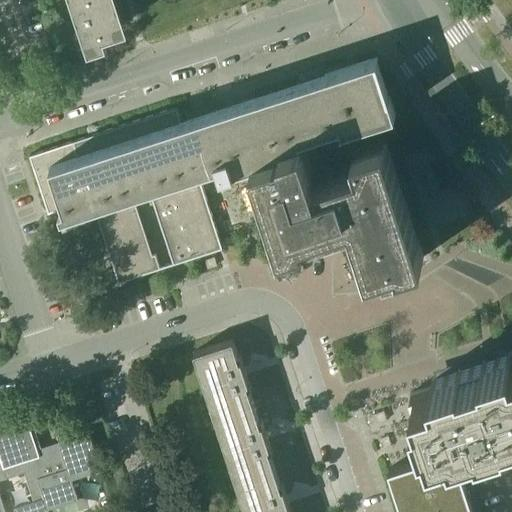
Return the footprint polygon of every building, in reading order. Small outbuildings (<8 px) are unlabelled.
[(69,0),(82,38),(119,26),(109,0),(69,0)] [(174,104),(30,151),(49,209),(56,207),(58,206),(60,214),(91,203),(117,281),(160,267),(156,253),(152,254),(133,193),(149,187),(174,263),(222,247),(197,169),(217,163),(220,172),(233,167),(251,161),(276,152),(278,156),(281,155),(278,146),(298,139),(297,136),(340,122),(343,130),(396,112),(390,95),(389,96),(376,58),(378,58),(377,56),(180,121),(174,104)] [(276,152),(251,161),(281,247),(305,239),(303,232),(351,217),(368,270),(398,261),(399,265),(423,257),(385,140),(354,150),(356,162),(313,176),(301,138),(298,139),(278,146),(281,155),(278,156),(276,152)] [(192,349),(213,413),(253,400),(231,336),(192,349)] [(435,453),(388,467),(402,511),(475,511),(455,450),(484,440),(483,437),(506,429),(507,433),(511,431),(511,351),(431,377),(434,385),(411,392),(428,446),(433,444),(435,453)] [(274,465),(253,400),(213,413),(234,478),(274,465)] [(0,511),(4,511),(0,497),(0,475),(23,468),(32,496),(12,503),(14,511),(49,511),(47,505),(76,496),(69,476),(99,466),(87,428),(57,438),(58,440),(38,446),(28,414),(0,423),(0,511)] [(234,478),(245,511),(289,511),(274,465),(234,478)]
